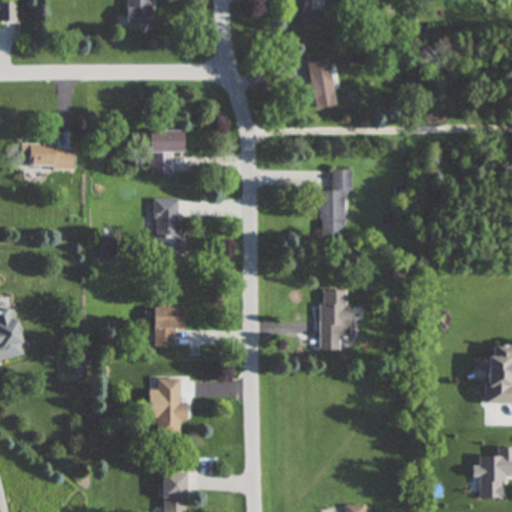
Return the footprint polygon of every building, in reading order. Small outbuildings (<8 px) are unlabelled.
[(0,0),(0,20),(14,21),(14,0),(0,0)] [(149,29),(149,0),(124,0),(124,29),(149,29)] [(291,0),(291,27),(310,27),(310,0),(291,0)] [(335,106),(327,58),(306,62),(313,110),(335,106)] [(181,153),(181,131),(148,131),(148,174),(170,174),(170,153),(181,153)] [(71,168),(71,145),(18,144),(18,168),(71,168)] [(318,191),(318,236),(342,236),(342,191),(350,191),(350,170),(330,171),(330,191),(318,191)] [(152,253),(179,254),(179,199),(152,199),(152,253)] [(349,322),(361,322),(362,308),(344,308),(344,291),(317,291),(317,349),(349,349),(349,322)] [(173,346),(173,328),(181,328),(181,307),(151,307),(151,346),(173,346)] [(0,360),(22,355),(12,308),(0,310),(0,360)] [(484,357),(483,404),(511,404),(511,346),(491,346),(491,357),(484,357)] [(184,403),(178,403),(178,378),(154,378),(154,436),(178,436),(178,421),(184,421),(184,403)] [(184,511),(184,473),(160,473),(160,511),(184,511)]
